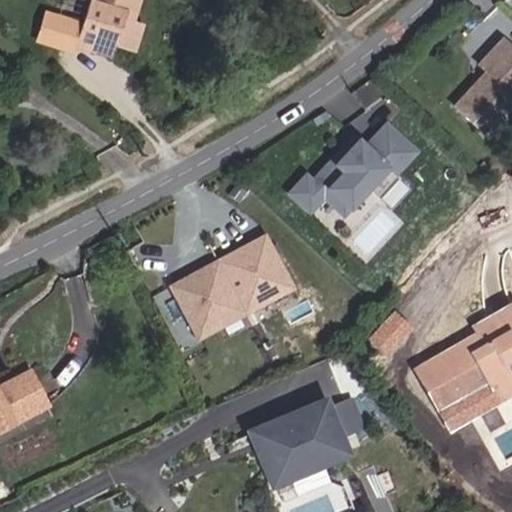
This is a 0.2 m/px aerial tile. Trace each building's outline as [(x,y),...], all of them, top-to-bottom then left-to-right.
[(79,50),(98,55),(102,42),(122,47),(138,52),(146,25),(137,22),(129,19),(134,0),(94,0),(87,26),(52,16),(44,43),(78,52),(79,50)] [(142,0),(134,0),(129,19),(137,22),(142,0)] [(511,100),(511,41),(505,36),(483,62),(495,73),(485,85),(480,81),(460,104),(494,134),(511,112),(511,108),(508,105),(511,100)] [(116,61),(122,47),(102,42),(98,55),(116,61)] [(394,173),(390,169),(410,146),(381,119),(360,142),(353,136),(332,160),(327,156),(308,177),(302,171),(286,189),(306,207),(320,192),(340,209),(363,183),(375,194),(394,173)] [(332,160),(353,136),(349,132),(327,156),(332,160)] [(387,204),(406,183),(394,173),(375,194),(387,204)] [(264,234),(172,286),(200,336),(292,284),(264,234)] [(511,300),(473,323),(477,329),(412,367),(426,393),(441,385),(449,401),(488,379),(501,399),(511,391),(511,300)] [(398,308),(369,333),(385,352),(414,327),(398,308)] [(0,389),(0,436),(51,408),(31,374),(18,381),(22,389),(5,397),(0,389)] [(342,455),(325,404),(252,429),(269,479),(342,455)] [(285,496),(315,484),(310,471),(280,484),(285,496)]
